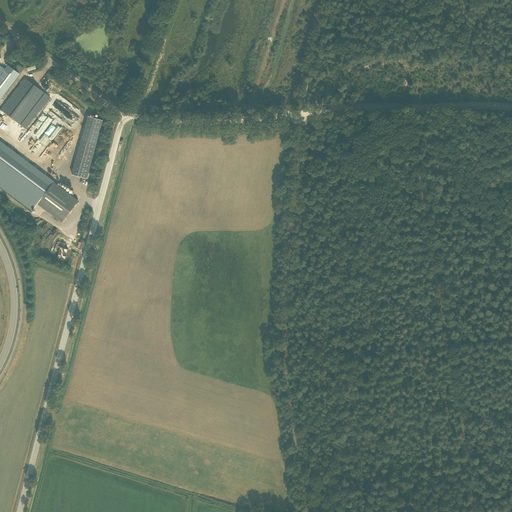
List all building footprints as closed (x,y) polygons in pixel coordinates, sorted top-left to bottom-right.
[(38,204),(54,182),(54,181),(0,140),(0,100),(14,82),(16,79),(17,78),(20,74),(8,65),(5,69),(2,66),(0,68),(0,176),(37,205),(38,204)] [(24,77),(0,110),(26,129),(41,108),(42,109),(51,97),(50,97),(24,77)] [(56,101),(51,107),(65,118),(70,112),(56,101)] [(88,117),(72,174),(86,178),(102,121),(88,117)] [(30,128),(39,136),(45,129),(36,121),(30,128)] [(54,182),(38,204),(56,218),(55,219),(58,221),(59,220),(62,222),(78,201),(54,182)] [(70,237),(62,235),(60,244),(58,251),(61,252),(69,254),(72,243),(68,242),(70,237)]
